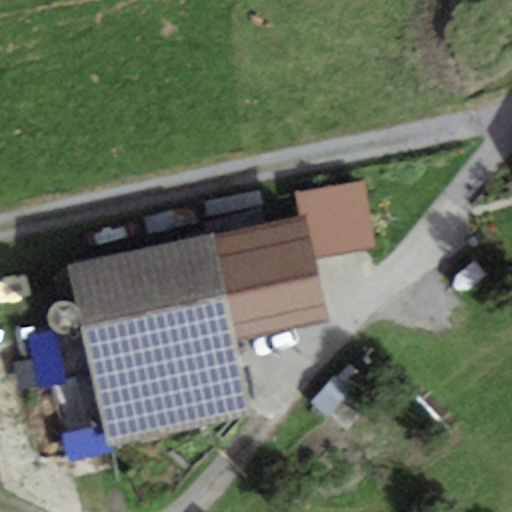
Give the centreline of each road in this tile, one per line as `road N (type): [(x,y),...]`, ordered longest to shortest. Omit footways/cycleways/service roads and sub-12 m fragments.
road 1 (track): [(0,237),(441,147),(496,158)]
road 2 (residential): [(511,140),(370,304)]
